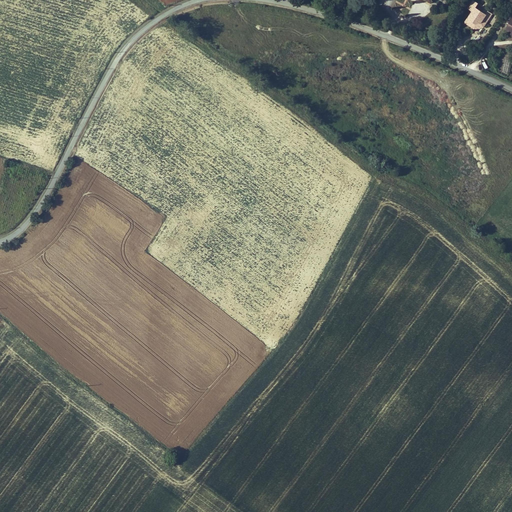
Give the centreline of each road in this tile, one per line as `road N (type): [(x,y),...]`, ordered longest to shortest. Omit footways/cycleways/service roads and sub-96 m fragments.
road 1 (tertiary): [(0,240),(34,215),(121,51),(167,13),(204,0)]
road 2 (tertiary): [(268,0),(333,16),(511,88)]
